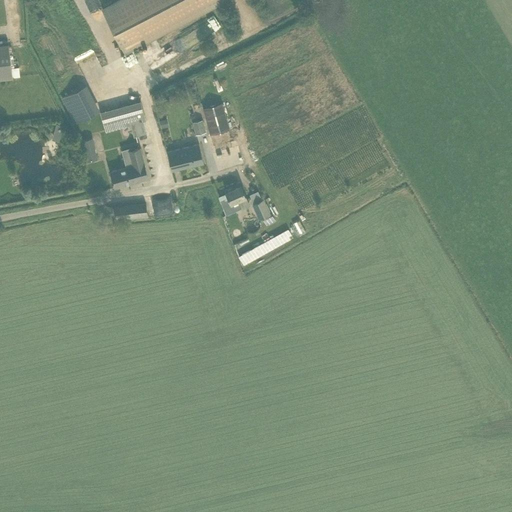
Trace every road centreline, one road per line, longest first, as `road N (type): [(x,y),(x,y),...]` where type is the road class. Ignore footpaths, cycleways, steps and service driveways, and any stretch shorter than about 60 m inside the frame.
road 1 (track): [(142,85),(307,0)]
road 2 (residential): [(0,219),(170,184)]
